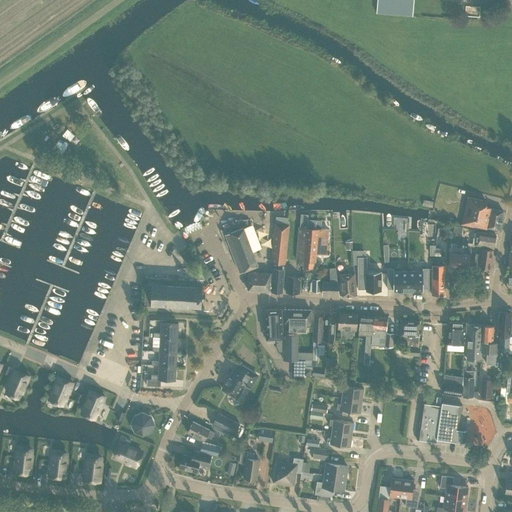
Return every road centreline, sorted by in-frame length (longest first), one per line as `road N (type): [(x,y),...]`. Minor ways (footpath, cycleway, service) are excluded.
road 1 (residential): [(155,475),(184,405),(247,303),(437,307)]
road 2 (residential): [(380,454),(349,510),(155,475)]
road 3 (residential): [(148,494),(0,484)]
road 4 (unknown): [(113,388),(125,285),(139,250)]
